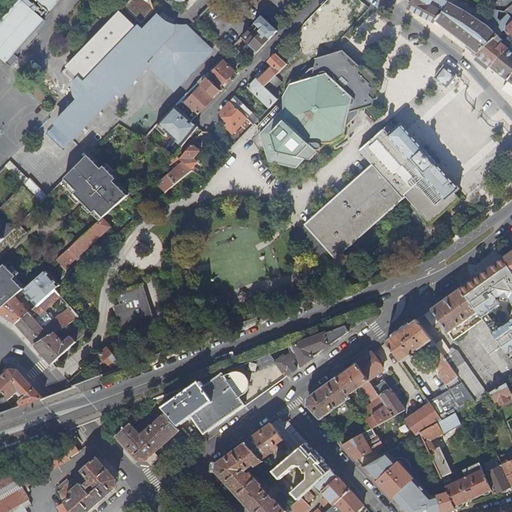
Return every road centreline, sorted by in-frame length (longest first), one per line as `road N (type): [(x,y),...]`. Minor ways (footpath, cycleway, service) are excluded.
road 1 (secondary): [(140,381),(416,277)]
road 2 (residential): [(12,339),(144,494)]
road 3 (residential): [(282,400),(396,313),(421,287),(416,277)]
road 4 (tertiary): [(380,0),(460,60),(511,114)]
road 5 (residential): [(207,114),(318,0)]
road 6 (secondary): [(0,441),(96,408),(140,381)]
road 7 (residential): [(282,400),(384,511)]
road 8 (secondary): [(140,381),(0,426)]
